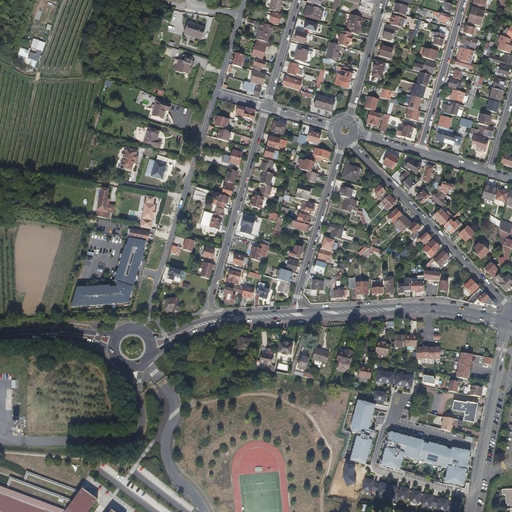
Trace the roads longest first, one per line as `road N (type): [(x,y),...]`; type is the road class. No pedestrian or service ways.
road 1 (residential): [(216,92),(138,328)]
road 2 (residential): [(351,142),(511,309)]
road 3 (residential): [(226,315),(210,299),(266,107)]
road 4 (primary): [(509,320),(433,304),(302,310)]
road 5 (primary): [(314,317),(427,311),(507,326)]
road 6 (primary): [(150,355),(208,325),(314,317)]
road 7 (residential): [(343,143),(297,298)]
road 8 (residential): [(388,421),(371,471),(472,497)]
road 9 (residential): [(420,151),(463,0)]
road 10 (residential): [(383,0),(349,121)]
road 11 (residential): [(483,445),(507,326)]
